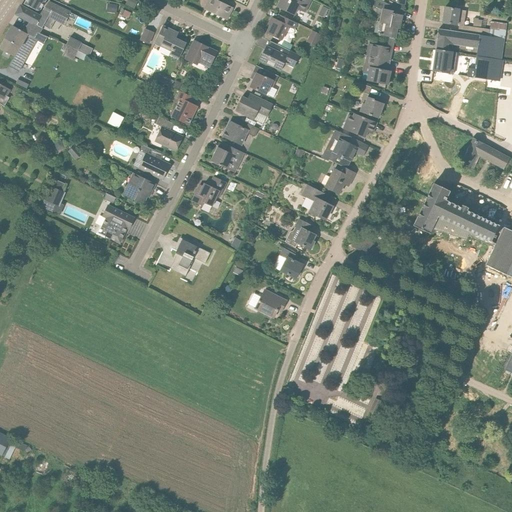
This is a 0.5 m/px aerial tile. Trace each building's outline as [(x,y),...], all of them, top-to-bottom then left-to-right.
[(27,0),(25,4),(39,12),(46,0),(27,0)] [(134,9),(137,1),(134,0),(126,0),(125,5),(134,9)] [(227,20),(233,8),(226,5),(228,0),(208,0),(204,10),(227,20)] [(305,13),(310,0),(279,0),(277,7),(294,15),(298,9),(305,13)] [(403,17),(403,15),(404,12),(378,0),(376,0),(375,7),(381,9),(379,23),(381,23),(379,34),(395,38),(397,28),(399,28),(402,16),(403,17)] [(75,20),(77,16),(69,13),(70,12),(48,2),(43,10),(39,16),(40,17),(21,6),(16,14),(29,21),(24,32),(33,37),(36,32),(39,33),(43,26),(50,30),(53,23),(54,24),(54,23),(47,20),(48,17),(55,21),(64,25),(67,17),(75,20)] [(324,18),(328,9),(322,6),(318,15),(324,18)] [(442,23),(457,25),(458,17),(465,18),(466,11),(445,8),(442,23)] [(120,15),(126,18),(129,12),(123,9),(120,15)] [(293,29),(296,23),(278,14),(276,20),(271,18),(268,24),(270,25),(266,33),(282,40),(288,27),(293,29)] [(459,25),(458,32),(479,35),(505,39),(506,31),(506,30),(498,29),(499,22),(490,21),(489,29),(481,28),(482,19),(474,18),(473,27),(464,26),(459,25)] [(0,48),(0,49),(15,57),(22,61),(25,56),(18,52),(20,48),(21,48),(24,49),(31,36),(32,37),(31,38),(48,47),(52,39),(44,35),(39,33),(36,32),(33,37),(24,32),(13,26),(0,48)] [(179,59),(186,44),(176,38),(178,33),(163,26),(154,44),(161,47),(162,44),(172,49),(169,54),(179,59)] [(145,29),(140,41),(150,45),(154,33),(145,29)] [(479,35),(458,32),(439,29),(437,41),(436,49),(446,51),(448,43),(477,48),(479,35)] [(316,47),(321,35),(312,30),(306,42),(316,47)] [(505,39),(479,35),(477,48),(476,56),(501,60),(505,39)] [(66,45),(82,53),(85,45),(81,43),(70,37),(66,45)] [(217,52),(193,40),(185,59),(197,65),(198,62),(204,65),(206,64),(210,66),(217,52)] [(293,68),(299,55),(270,41),(267,47),(266,46),(259,60),(281,71),(284,64),(293,68)] [(369,44),(367,56),(388,60),(391,48),(369,44)] [(77,51),(67,45),(62,55),(73,61),(78,51),(77,51)] [(455,53),(446,51),(436,49),(432,71),(452,74),(455,53)] [(386,70),(388,60),(367,56),(363,72),(368,73),(367,81),(388,85),(390,71),(386,70)] [(467,77),(498,81),(501,60),(476,56),(474,69),(468,68),(467,77)] [(340,72),(344,61),(338,59),(334,70),(340,72)] [(272,87),(278,76),(256,66),(252,75),(255,76),(250,87),(266,95),(270,86),(272,87)] [(151,77),(171,87),(174,81),(154,72),(151,77)] [(290,110),(298,113),(301,105),(297,103),(307,80),(304,79),(300,87),(296,94),(294,102),(290,110)] [(176,80),(173,87),(179,90),(182,83),(176,80)] [(368,95),(371,87),(359,83),(357,90),(368,95)] [(0,97),(3,99),(9,89),(0,84),(0,97)] [(321,93),(327,95),(329,89),(323,87),(321,93)] [(434,99),(442,105),(452,93),(443,87),(434,99)] [(29,101),(32,96),(23,90),(20,96),(29,101)] [(188,125),(197,107),(190,103),(193,98),(181,92),(178,98),(180,99),(172,117),(188,125)] [(267,117),(273,105),(250,94),(247,99),(242,96),(235,111),(254,120),(257,112),(267,117)] [(378,118),(384,104),(366,97),(364,104),(362,103),(360,110),(378,118)] [(114,111),(109,122),(120,127),(125,116),(114,111)] [(372,135),(377,123),(354,114),(353,116),(349,115),(343,129),(365,138),(367,132),(372,135)] [(175,151),(182,136),(170,131),(174,124),(159,117),(156,124),(162,127),(155,142),(175,151)] [(254,137),(258,129),(244,122),(241,127),(230,122),(223,136),(241,145),(246,133),(254,137)] [(328,159),(341,166),(347,169),(355,153),(363,157),(368,146),(351,137),(349,143),(341,139),(340,135),(328,139),(330,147),(333,146),(335,147),(328,159)] [(64,147),(60,138),(52,142),(57,151),(64,147)] [(472,168),(472,167),(474,168),(476,163),(474,162),(477,155),(503,169),(507,163),(511,165),(511,159),(483,143),(479,141),(473,138),(461,163),(472,168)] [(162,179),(169,165),(154,158),(157,152),(143,145),(140,152),(146,155),(139,168),(162,179)] [(81,155),(73,146),(67,151),(76,160),(81,155)] [(234,173),(243,153),(229,146),(226,151),(217,147),(211,161),(234,173)] [(300,159),(304,152),(297,149),(294,155),(300,159)] [(329,177),(325,187),(339,194),(344,184),(348,186),(355,173),(347,169),(341,166),(339,171),(333,168),(329,177)] [(155,184),(144,178),(134,173),(123,195),(143,204),(146,197),(148,198),(155,184)] [(219,198),(226,183),(213,176),(209,186),(204,183),(202,188),(198,187),(191,201),(202,206),(204,203),(212,207),(217,197),(219,198)] [(53,212),(65,184),(53,179),(41,207),(53,212)] [(308,211),(326,220),(333,206),(321,201),(324,194),(306,184),(301,195),(313,201),(308,211)] [(511,232),(503,228),(498,238),(493,236),(498,226),(473,214),(466,211),(468,208),(462,205),(461,208),(445,200),(449,191),(445,189),(434,184),(427,197),(414,226),(429,233),(431,229),(466,240),(468,235),(494,247),(486,264),(511,276),(511,352),(504,369),(511,372),(511,232)] [(104,199),(113,204),(116,198),(106,193),(105,194),(106,194),(104,199)] [(129,229),(134,218),(108,205),(103,217),(106,218),(102,227),(100,226),(96,234),(104,238),(105,236),(120,243),(127,228),(129,229)] [(316,235),(311,233),(314,226),(298,219),(291,233),(289,232),(285,239),(276,234),(274,238),(294,248),(297,243),(311,250),(315,242),(313,241),(316,235)] [(375,259),(380,248),(358,236),(352,247),(375,259)] [(170,269),(185,276),(194,258),(205,263),(210,253),(182,239),(175,253),(177,254),(170,269)] [(296,279),(303,265),(295,261),(298,256),(283,248),(279,255),(285,258),(279,270),(296,279)] [(243,271),(236,267),(233,272),(240,276),(243,271)] [(494,276),(485,272),(474,293),(483,298),(494,276)] [(287,302),(264,290),(254,308),(270,316),(271,314),(275,316),(280,306),(284,309),(287,302)] [(361,426),(368,407),(341,396),(334,415),(361,426)] [(381,401),(374,398),(368,412),(375,415),(381,401)] [(0,432),(0,454),(2,456),(11,438),(0,432)] [(13,443),(6,455),(10,457),(17,445),(13,443)] [(424,467),(427,460),(419,457),(416,465),(424,467)]
